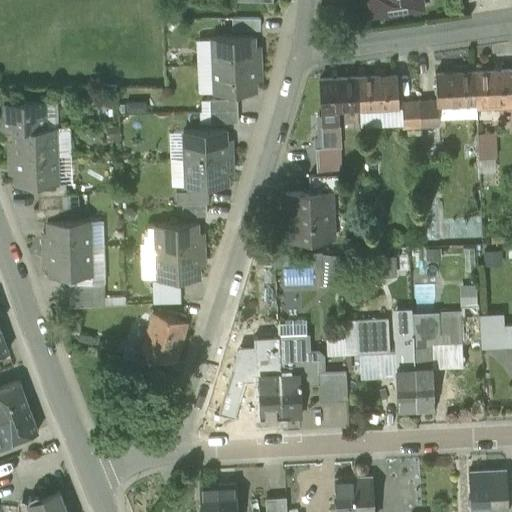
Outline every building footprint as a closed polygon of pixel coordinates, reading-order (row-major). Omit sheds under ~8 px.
[(370,0),(373,14),(419,7),(417,0),(370,0)] [(232,30),(260,30),(260,18),(232,18),(232,30)] [(211,38),(212,65),(260,63),(260,51),(254,51),(253,35),(211,37),(211,38)] [(196,65),(212,65),(211,38),(195,39),(196,65)] [(261,74),(260,63),(212,65),(213,91),(214,93),(255,91),(255,75),(261,74)] [(212,65),(196,65),(197,91),(213,91),(212,65)] [(511,73),(511,69),(474,71),(475,102),(511,100),(511,73)] [(437,104),(475,102),(474,71),(435,73),(436,100),(436,104),(437,104)] [(396,75),(358,77),(359,107),(398,105),(398,102),(396,75)] [(337,109),(359,107),(358,77),(320,79),(321,109),(337,109)] [(0,96),(15,97),(15,85),(0,84),(0,96)] [(209,99),(209,111),(237,110),(237,98),(209,99)] [(0,129),(13,129),(44,128),(43,101),(43,100),(1,101),(2,118),(0,118),(0,129)] [(146,100),(125,101),(126,112),(146,111),(146,100)] [(436,100),(419,101),(420,125),(438,124),(438,121),(437,104),(436,104),(436,100)] [(57,101),(43,101),(44,128),(55,127),(58,127),(57,101)] [(402,126),(420,125),(419,101),(401,102),(402,123),(402,126)] [(398,105),(359,107),(360,125),(402,123),(401,102),(398,102),(398,105)] [(476,119),(475,102),(437,104),(438,121),(476,119)] [(321,109),(323,147),(339,146),(338,127),(337,109),(321,109)] [(238,122),(237,110),(209,111),(210,123),(238,122)] [(119,125),(105,125),(106,140),(119,139),(119,125)] [(55,127),(44,128),(13,129),(13,145),(7,145),(8,157),(56,155),(55,127)] [(58,127),(55,127),(56,155),(70,155),(69,127),(58,127)] [(183,132),(184,158),(232,156),(231,145),(225,145),(225,128),(183,130),(183,132)] [(170,158),(184,158),(183,132),(169,132),(170,158)] [(477,161),(495,160),(498,160),(496,134),(476,135),(477,161)] [(316,147),(317,175),(340,174),(339,146),(323,147),(316,147)] [(56,183),(56,155),(8,157),(8,169),(14,168),(15,185),(37,184),(56,183)] [(70,155),(56,155),(56,183),(65,183),(72,182),(71,155),(70,155)] [(232,168),(232,156),(184,158),(185,184),(185,186),(208,185),(227,185),(226,168),(232,168)] [(184,158),(170,158),(171,185),(185,184),(184,158)] [(495,160),(477,161),(478,174),(495,174),(495,160)] [(341,191),(340,174),(317,175),(310,176),(311,192),(331,191),(341,191)] [(37,184),(37,196),(61,195),(66,195),(65,183),(56,183),(37,184)] [(176,204),(182,204),(206,203),(208,203),(208,191),(185,191),(176,192),(176,204)] [(286,194),(289,241),(333,239),(331,191),(311,192),(286,194)] [(78,194),(66,195),(61,195),(62,207),(61,207),(61,219),(78,218),(78,194)] [(37,196),(38,208),(61,207),(62,207),(61,195),(37,196)] [(206,215),(206,203),(182,204),(182,216),(206,215)] [(61,219),(61,207),(38,208),(33,208),(34,220),(47,220),(61,219)] [(42,236),(42,248),(90,246),(89,218),(78,218),(61,219),(47,220),(48,236),(42,236)] [(102,218),(89,218),(90,246),(103,246),(102,218)] [(155,226),(156,252),(204,250),(203,238),(197,238),(197,222),(155,223),(155,226)] [(139,243),(139,252),(156,252),(155,226),(146,227),(147,235),(143,235),(143,243),(139,243)] [(436,257),(435,245),(410,247),(411,259),(436,257)] [(91,274),(90,246),(42,248),(42,260),(48,260),(49,276),(68,275),(91,274)] [(103,246),(90,246),(91,274),(104,274),(103,246)] [(204,261),(204,250),(156,252),(157,277),(157,280),(199,278),(198,262),(204,261)] [(502,250),(483,251),(484,266),(502,265),(502,250)] [(157,277),(156,252),(139,252),(140,277),(157,277)] [(321,252),(304,253),(305,267),(321,266),(321,252)] [(340,256),(322,255),(320,286),(339,287),(340,256)] [(396,256),(381,257),(381,277),(396,276),(396,256)] [(91,274),(68,275),(68,283),(103,281),(104,281),(104,274),(91,274)] [(153,281),(153,304),(181,303),(180,280),(153,281)] [(68,283),(69,307),(104,305),(104,296),(103,281),(68,283)] [(459,285),(460,306),(478,305),(477,285),(459,285)] [(124,295),(104,296),(104,305),(124,305),(124,295)] [(460,306),(461,316),(462,343),(480,342),(478,314),(478,305),(460,306)] [(160,355),(177,360),(189,321),(153,311),(141,350),(160,355)] [(394,313),(395,336),(413,335),(412,318),(411,312),(394,313)] [(502,314),(478,314),(480,342),(481,347),(504,346),(503,326),(502,314)] [(439,334),(439,345),(462,343),(461,316),(438,317),(439,334)] [(438,317),(412,318),(413,335),(429,334),(439,334),(438,317)] [(355,321),(357,353),(359,353),(389,351),(387,319),(355,321)] [(345,334),(346,354),(357,353),(355,321),(344,321),(345,334)] [(277,323),(277,336),(279,373),(281,418),(300,417),(298,385),(300,385),(300,383),(319,382),(319,370),(321,367),(321,356),(317,352),(307,352),(306,322),(277,323)] [(345,334),(325,335),(326,355),(346,354),(345,334)] [(413,335),(414,367),(431,366),(430,345),(439,345),(439,334),(429,334),(413,335)] [(395,351),(396,368),(414,367),(413,335),(395,336),(395,351)] [(279,373),(277,336),(253,337),(253,345),(238,346),(218,412),(234,418),(245,381),(260,381),(260,374),(279,373)] [(432,366),(432,369),(464,368),(464,354),(462,354),(462,343),(439,345),(430,345),(431,366),(432,366)] [(122,358),(157,368),(160,355),(141,350),(125,345),(122,358)] [(389,351),(359,353),(361,378),(396,376),(396,368),(395,351),(389,351)] [(432,366),(431,366),(414,367),(416,410),(434,409),(432,369),(432,366)] [(416,410),(414,367),(396,368),(396,376),(398,411),(416,410)] [(319,382),(320,400),(348,399),(346,368),(319,370),(319,382)] [(281,418),(279,373),(260,374),(260,381),(262,419),(281,418)] [(0,415),(29,406),(19,380),(0,387),(0,415)] [(0,444),(38,431),(29,406),(0,415),(0,444)] [(507,511),(505,470),(487,471),(488,511),(507,511)] [(488,511),(487,471),(469,472),(470,511),(488,511)] [(372,511),(371,476),(352,477),(353,511),(372,511)] [(353,511),(352,477),(334,478),(335,511),(353,511)] [(217,484),(218,511),(237,511),(236,483),(217,484)] [(218,511),(217,484),(199,485),(200,511),(218,511)] [(26,503),(29,511),(67,511),(59,490),(43,497),(36,494),(29,496),(27,501),(26,503)] [(285,511),(285,497),(265,498),(265,511),(285,511)] [(29,511),(26,503),(27,501),(19,501),(17,511),(29,511)]
